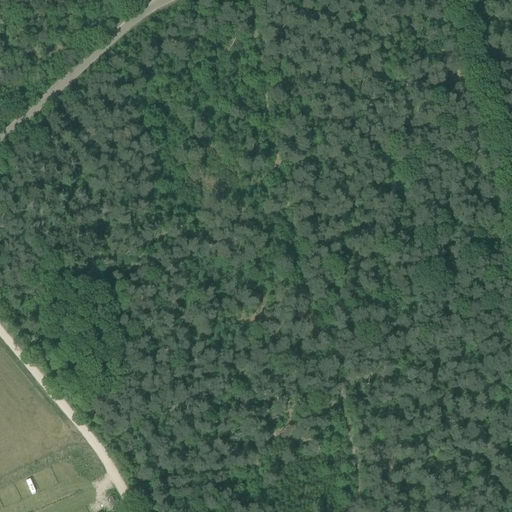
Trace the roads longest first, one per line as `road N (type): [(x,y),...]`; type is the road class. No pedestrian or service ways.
road 1 (track): [(316,338),(247,0)]
road 2 (track): [(131,511),(92,440),(0,325)]
road 3 (unclassified): [(0,143),(129,26),(173,0)]
road 4 (track): [(364,511),(328,334)]
road 5 (track): [(511,168),(465,0)]
